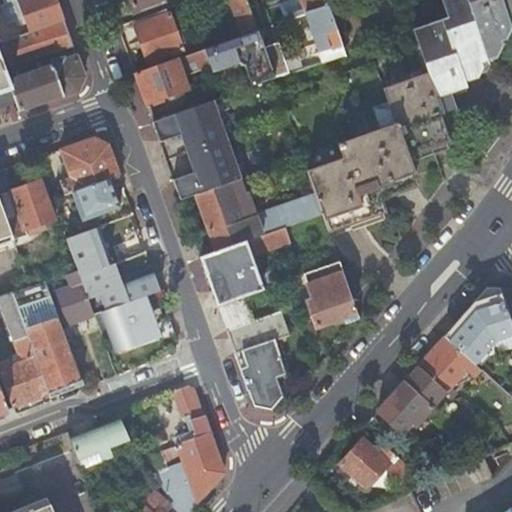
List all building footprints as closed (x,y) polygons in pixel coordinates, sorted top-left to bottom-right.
[(22,15),(29,33),(62,22),(56,5),(54,0),(20,0),(17,1),(22,15)] [(129,0),(134,12),(155,5),(153,0),(129,0)] [(257,32),(245,0),(229,0),(243,37),(257,32)] [(283,23),(304,15),(298,0),(291,0),(277,6),(283,23)] [(343,54),(324,0),(298,0),(304,15),(320,62),(343,54)] [(511,0),(399,0),(436,103),(465,93),(461,81),(475,76),(474,71),(488,66),(477,34),(490,29),(494,42),(503,39),(508,29),(505,20),(510,20),(511,16),(511,0)] [(2,6),(7,21),(22,15),(17,1),(12,3),(2,6)] [(0,43),(18,38),(16,33),(12,34),(7,21),(2,6),(0,6),(0,43)] [(182,50),(168,10),(134,22),(136,28),(135,28),(147,62),(182,50)] [(16,33),(18,38),(29,33),(22,15),(7,21),(12,34),(16,33)] [(0,43),(0,60),(2,66),(11,64),(72,48),(62,22),(29,33),(18,38),(0,43)] [(477,34),(488,66),(497,49),(494,42),(490,29),(477,34)] [(264,53),(257,32),(243,37),(211,48),(218,69),(237,62),(245,66),(252,86),(273,78),(264,53)] [(218,69),(211,48),(204,50),(212,71),(218,69)] [(280,48),(264,53),(273,78),(288,73),(280,48)] [(203,65),(198,52),(135,74),(142,94),(145,104),(151,102),(152,106),(164,102),(163,98),(174,94),(174,96),(188,91),(182,72),(203,65)] [(15,102),(19,112),(76,93),(83,78),(78,65),(75,58),(63,63),(61,57),(50,61),(51,66),(15,79),(11,64),(2,66),(15,102)] [(0,106),(15,102),(2,66),(0,60),(0,106)] [(449,141),(425,72),(382,88),(394,123),(336,144),(341,158),(306,170),(315,195),(322,214),(327,232),(383,213),(378,199),(394,193),(392,187),(415,179),(406,156),(449,141)] [(226,140),(212,101),(152,122),(159,143),(181,135),(188,154),(226,140)] [(68,149),(60,151),(65,166),(69,180),(62,183),(59,184),(62,191),(63,196),(71,193),(108,180),(118,176),(108,147),(93,140),(68,149)] [(241,180),(226,140),(188,154),(195,173),(173,180),(180,201),(195,196),(230,184),(241,180)] [(69,180),(65,166),(57,169),(62,183),(69,180)] [(2,171),(0,172),(0,206),(13,241),(38,232),(38,231),(44,228),(43,223),(53,220),(41,185),(11,195),(2,171)] [(247,193),(242,179),(241,180),(230,184),(235,197),(247,193)] [(108,180),(71,193),(82,222),(119,209),(108,180)] [(262,236),(255,216),(247,193),(235,197),(230,184),(195,196),(207,231),(198,234),(205,256),(262,236)] [(62,191),(49,195),(51,200),(63,196),(62,191)] [(322,214),(315,195),(282,206),(290,226),(322,214)] [(0,254),(16,249),(13,241),(0,206),(0,254)] [(283,229),(290,226),(282,206),(255,216),(262,236),(283,229)] [(127,218),(117,221),(122,235),(131,232),(127,218)] [(205,256),(200,258),(209,282),(217,305),(243,297),(263,290),(262,288),(250,256),(288,243),(283,229),(262,236),(205,256)] [(66,240),(78,272),(80,277),(101,270),(88,232),(66,240)] [(357,318),(338,261),(294,277),(298,289),(306,287),(309,294),(305,295),(307,299),(311,298),(314,308),(309,310),(315,328),(333,321),(335,326),(357,318)] [(101,270),(80,277),(82,283),(88,300),(99,296),(101,304),(99,305),(101,311),(104,310),(105,311),(140,298),(159,291),(153,274),(121,285),(113,265),(101,270)] [(45,283),(30,288),(11,294),(14,302),(22,323),(55,312),(45,283)] [(88,300),(82,283),(56,293),(68,325),(94,316),(94,315),(88,300)] [(511,351),(511,321),(501,289),(486,288),(467,311),(463,315),(468,319),(461,326),(457,322),(443,337),(473,363),(475,365),(487,350),(492,355),(511,351)] [(0,306),(14,302),(11,294),(0,298),(0,306)] [(243,297),(217,305),(226,330),(252,321),(243,297)] [(151,339),(173,332),(169,320),(151,326),(140,298),(105,311),(102,313),(116,350),(141,342),(139,337),(137,332),(141,331),(147,328),(151,339)] [(253,406),(270,409),(281,396),(275,376),(284,373),(272,340),(287,335),(279,311),(252,321),(226,330),(253,406)] [(62,330),(55,312),(22,323),(27,337),(48,395),(81,382),(66,343),(62,330)] [(68,329),(62,330),(66,343),(72,341),(68,329)] [(0,376),(12,408),(48,395),(27,337),(14,342),(20,362),(0,370),(0,376)] [(473,363),(443,337),(426,357),(403,383),(433,408),(445,394),(451,388),(466,371),(473,363)] [(480,370),(475,365),(473,363),(466,371),(473,377),(480,370)] [(433,408),(403,383),(387,401),(377,412),(402,434),(409,427),(413,430),(433,408)] [(167,511),(189,511),(201,499),(224,473),(194,390),(186,387),(171,392),(179,412),(187,409),(191,420),(189,421),(195,438),(176,444),(176,447),(182,465),(168,470),(161,452),(149,456),(170,509),(167,511)] [(451,388),(445,394),(452,400),(457,394),(451,388)] [(150,401),(142,403),(146,413),(153,410),(150,401)] [(433,408),(413,430),(420,437),(440,415),(433,408)] [(105,449),(95,422),(65,433),(76,461),(91,455),(105,449)] [(406,438),(413,430),(409,427),(402,434),(406,438)] [(76,461),(65,433),(10,455),(32,511),(95,511),(77,464),(76,461)] [(400,484),(413,470),(386,446),(378,455),(362,441),(339,465),(343,469),(340,472),(354,485),(358,482),(366,488),(384,470),(400,484)] [(476,460),(486,456),(472,444),(467,449),(476,460)] [(176,447),(161,452),(168,470),(182,465),(176,447)] [(462,466),(476,460),(467,449),(457,456),(462,466)] [(92,459),(91,455),(76,461),(77,464),(92,459)] [(409,491),(428,482),(413,470),(400,484),(409,491)] [(167,511),(170,509),(163,504),(165,503),(152,491),(139,506),(143,510),(141,511),(167,511)]
